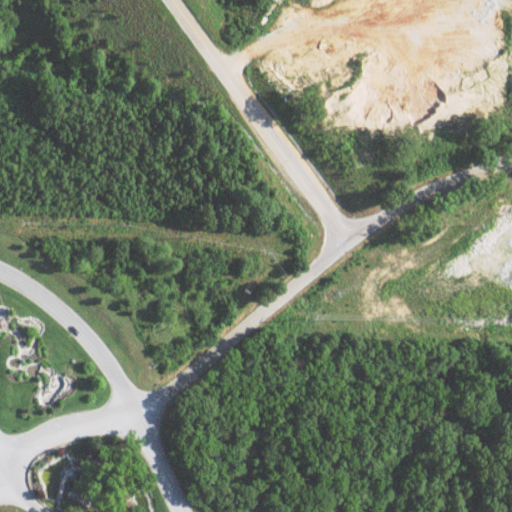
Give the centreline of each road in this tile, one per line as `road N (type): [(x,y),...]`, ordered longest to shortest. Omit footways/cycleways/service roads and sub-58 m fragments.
road 1 (residential): [(0,471),(52,433),(106,421),(158,397),(384,216),(511,159)]
road 2 (residential): [(352,241),(154,0)]
road 3 (residential): [(179,511),(109,364),(66,313),(0,270)]
